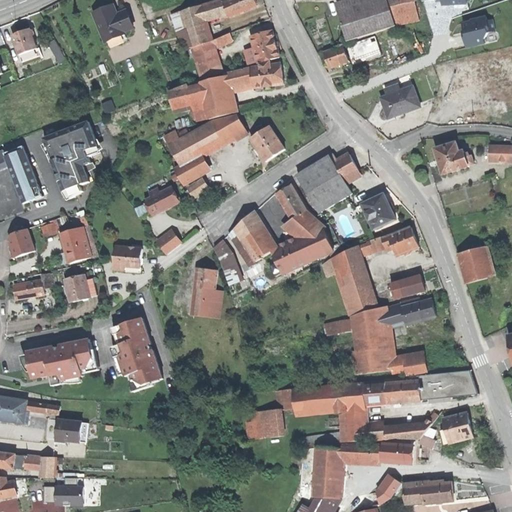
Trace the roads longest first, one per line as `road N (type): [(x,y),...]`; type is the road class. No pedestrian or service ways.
road 1 (tertiary): [(505,426),(434,220),(378,155)]
road 2 (residential): [(353,128),(206,228)]
road 3 (unknown): [(325,97),(438,53),(449,32),(436,3)]
road 4 (tertiary): [(353,128),(325,97),(278,0)]
road 5 (residential): [(511,132),(426,130),(378,155)]
